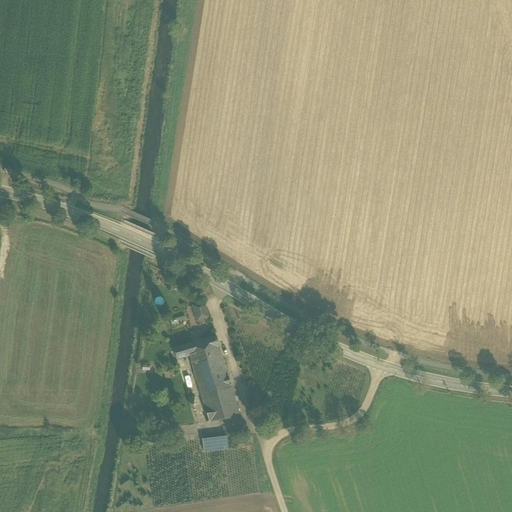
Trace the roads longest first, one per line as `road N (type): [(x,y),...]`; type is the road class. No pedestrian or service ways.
road 1 (tertiary): [(0,191),(160,249),(327,344),(385,367)]
road 2 (unclassified): [(385,367),(360,422),(273,443),(265,460),(283,511)]
road 3 (tertiary): [(385,367),(511,392)]
